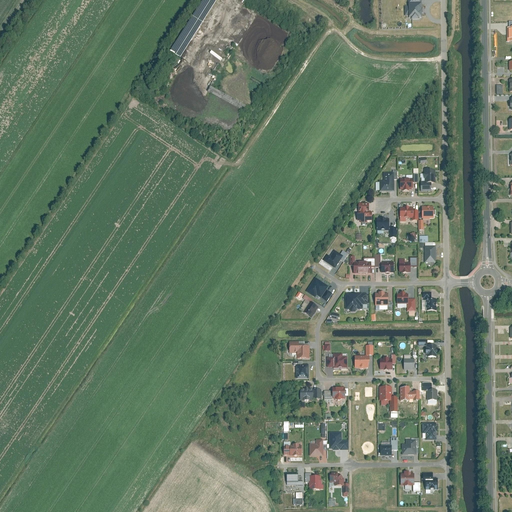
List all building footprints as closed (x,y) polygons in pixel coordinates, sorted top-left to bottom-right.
[(180,57),(216,0),(202,0),(171,50),(180,57)] [(422,2),(409,2),(409,6),(405,6),(405,15),(409,15),(409,17),(411,17),(411,19),(419,19),(419,17),(422,17),(422,2)] [(230,105),(233,99),(211,88),(208,93),(230,105)] [(425,170),(425,183),(435,182),(435,170),(425,170)] [(384,173),(384,181),(379,181),(379,192),(394,192),(394,173),(384,173)] [(400,178),(400,190),(412,190),(412,178),(400,178)] [(406,221),(406,218),(413,218),(414,208),(410,208),(410,207),(404,207),(404,208),(400,208),(400,221),(406,221)] [(422,207),(422,218),(434,218),(434,207),(422,207)] [(370,211),(358,211),(358,212),(357,220),(361,220),(361,222),(368,223),(368,220),(372,220),(372,212),(370,212),(370,211)] [(377,218),(377,230),(389,230),(389,218),(377,218)] [(436,246),(425,246),(425,263),(436,263),(436,246)] [(335,250),(331,257),(327,255),(324,261),(335,268),(343,255),(335,250)] [(400,272),(410,272),(410,260),(399,261),(400,272)] [(355,273),(372,273),(372,261),(355,261),(355,273)] [(381,261),(381,273),(394,272),(394,261),(381,261)] [(315,297),(317,295),(321,298),(329,286),(315,277),(306,291),(315,297)] [(375,293),(375,305),(388,305),(388,293),(385,293),(385,292),(378,292),(378,293),(375,293)] [(397,294),(397,304),(408,304),(408,293),(405,294),(405,292),(401,292),(401,294),(397,294)] [(366,293),(345,293),(345,310),(348,310),(351,312),(355,312),(357,309),(362,309),(362,305),(367,305),(367,304),(369,304),(369,295),(366,295),(366,293)] [(426,300),(426,311),(436,311),(436,298),(429,299),(429,300),(426,300)] [(310,301),(303,312),(312,317),(319,307),(310,301)] [(289,353),(296,353),(296,359),(309,359),(309,344),(290,345),(290,348),(287,348),(287,352),(289,352),(289,353)] [(426,348),(426,355),(428,355),(428,358),(437,358),(437,346),(428,346),(428,348),(426,348)] [(342,353),(333,353),(333,357),(334,367),(334,369),(347,369),(347,357),(342,357),(342,353)] [(355,356),(355,368),(369,368),(368,356),(355,356)] [(380,370),(392,370),(392,359),(389,359),(389,358),(383,358),(383,359),(380,359),(380,370)] [(403,359),(404,370),(415,370),(415,359),(403,359)] [(295,364),(296,379),(309,379),(309,364),(295,364)] [(341,400),(342,399),(345,399),(345,387),(333,387),(332,399),(336,399),(337,400),(338,401),(340,401),(341,400)] [(392,397),(392,387),(379,387),(379,401),(381,401),(381,406),(389,406),(389,401),(391,401),(391,397),(392,397)] [(413,392),(410,392),(410,388),(400,388),(400,401),(410,401),(410,400),(413,400),(413,401),(420,401),(420,391),(413,391),(413,392)] [(300,400),(313,400),(313,389),(300,389),(300,400)] [(427,390),(427,401),(437,401),(437,390),(427,390)] [(422,434),(426,434),(426,441),(437,440),(437,432),(438,432),(438,426),(436,426),(436,423),(422,423),(422,434)] [(349,441),(342,441),(342,432),(329,432),(329,450),(333,450),(333,451),(339,450),(340,450),(349,450),(349,441)] [(323,457),(323,440),(316,441),(316,445),(310,445),(310,457),(323,457)] [(406,440),(406,444),(402,444),(402,455),(416,455),(416,440),(406,440)] [(290,456),(302,456),(302,446),(300,446),(300,444),(293,444),(293,446),(284,446),(284,455),(290,455),(290,456)] [(380,446),(381,456),(392,456),(392,446),(380,446)] [(404,474),(401,474),(401,485),(415,485),(415,474),(411,474),(411,471),(404,471),(404,474)] [(333,482),(334,483),(334,486),(343,486),(344,486),(344,483),(344,479),(338,472),(330,473),(330,482),(333,482)] [(303,481),(298,481),(298,473),(287,473),(287,486),(303,485),(303,481)] [(322,481),(321,481),(321,477),(310,477),(310,482),(309,481),(309,482),(309,488),(310,487),(310,491),(321,491),(321,490),(323,490),(323,485),(322,485),(322,481)] [(426,490),(438,490),(438,480),(426,480),(426,490)]
